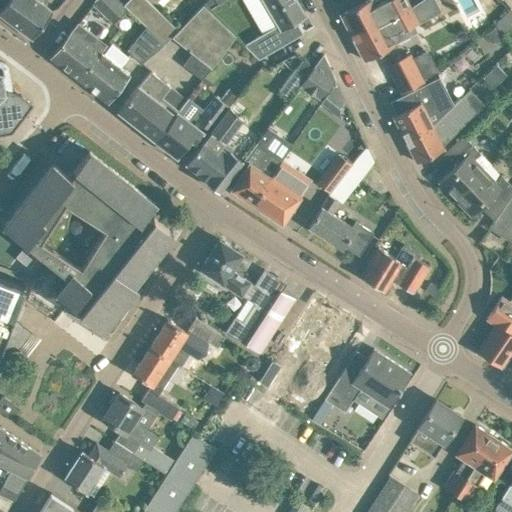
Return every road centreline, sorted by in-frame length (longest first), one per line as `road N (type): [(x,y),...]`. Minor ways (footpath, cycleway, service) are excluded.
road 1 (residential): [(313,0),(414,200),(462,250),(473,274),(444,350)]
road 2 (residential): [(16,511),(212,205)]
road 3 (residential): [(212,205),(444,350)]
road 4 (residential): [(212,205),(30,60)]
